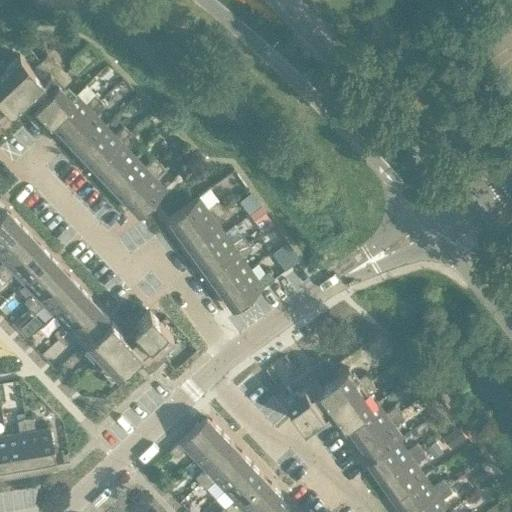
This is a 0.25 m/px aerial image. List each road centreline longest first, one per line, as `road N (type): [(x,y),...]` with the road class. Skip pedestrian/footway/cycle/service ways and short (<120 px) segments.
road 1 (secondary): [(202,0),(330,114),(430,227)]
road 2 (secondary): [(467,207),(273,0)]
road 3 (residential): [(227,356),(158,260),(121,262),(35,170)]
road 4 (residential): [(227,356),(430,227)]
road 5 (residential): [(374,511),(364,497),(339,489),(305,444),(263,433),(208,374)]
road 6 (residential): [(65,511),(208,374)]
road 7 (secondary): [(430,227),(511,329)]
